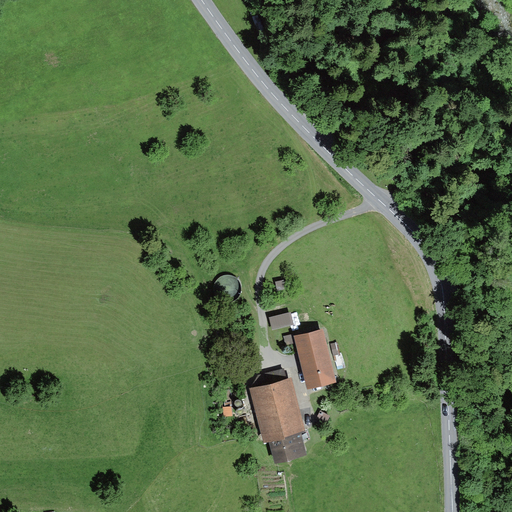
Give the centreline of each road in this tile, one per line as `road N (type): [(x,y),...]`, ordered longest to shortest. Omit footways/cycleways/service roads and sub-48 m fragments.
road 1 (secondary): [(452,511),(444,307),(435,264),(412,230),(268,89),(202,0)]
road 2 (track): [(379,201),(302,233),(265,266),(259,284),(270,355),(299,381),(311,426)]
